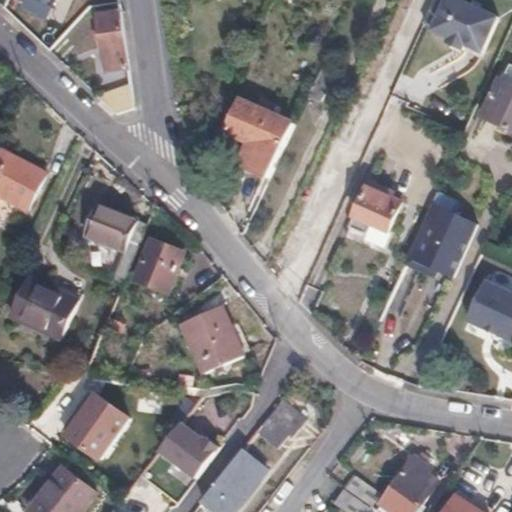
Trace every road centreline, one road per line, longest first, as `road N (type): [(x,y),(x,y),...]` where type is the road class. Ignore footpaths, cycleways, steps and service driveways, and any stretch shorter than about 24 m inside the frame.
road 1 (residential): [(155,178),(364,396)]
road 2 (residential): [(0,34),(155,178)]
road 3 (residential): [(139,0),(155,178)]
road 4 (residential): [(364,396),(511,423)]
road 5 (residential): [(364,396),(289,511)]
